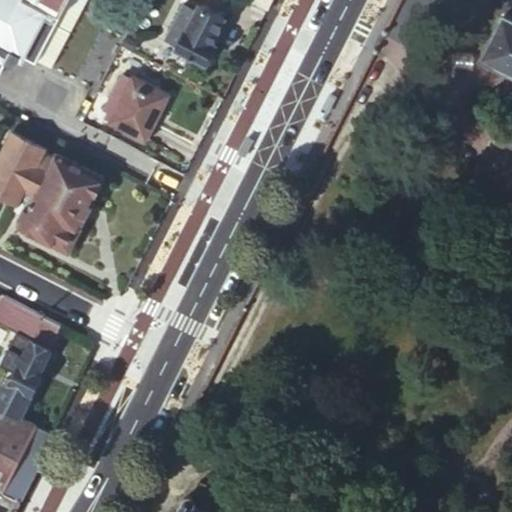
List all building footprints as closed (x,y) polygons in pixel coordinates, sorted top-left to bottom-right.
[(0,0),(0,44),(35,62),(59,15),(29,0),(0,0)] [(29,0),(59,15),(66,0),(29,0)] [(85,0),(66,0),(59,15),(35,62),(50,70),(85,0)] [(251,0),(250,3),(266,11),(272,0),(251,0)] [(194,12),(180,5),(162,41),(177,49),(176,51),(206,66),(216,46),(209,42),(222,17),(199,5),(194,12)] [(511,137),(511,139),(511,18),(503,14),(482,55),(511,70),(511,137)] [(129,81),(120,76),(102,111),(107,114),(105,118),(109,120),(108,123),(143,141),(167,95),(132,76),(129,81)] [(0,149),(0,195),(14,202),(16,199),(23,202),(27,204),(16,225),(64,250),(101,178),(54,154),(52,158),(42,152),(43,149),(9,132),(0,149)] [(16,199),(14,202),(11,208),(19,211),(23,202),(16,199)] [(0,406),(16,414),(37,374),(35,372),(47,350),(43,348),(56,323),(2,295),(0,298),(0,328),(11,334),(0,355),(0,366),(8,371),(3,380),(0,378),(2,374),(0,373),(0,406)] [(49,432),(33,423),(16,414),(0,406),(0,489),(16,497),(37,455),(49,432)] [(206,511),(201,509),(212,490),(201,485),(194,499),(190,497),(188,497),(186,498),(184,500),(177,511),(206,511)] [(0,511),(7,511),(16,497),(0,489),(0,511)] [(217,511),(225,497),(212,490),(201,509),(206,511),(217,511)]
